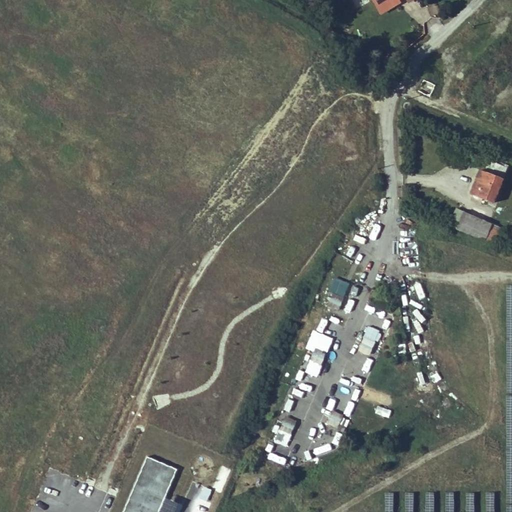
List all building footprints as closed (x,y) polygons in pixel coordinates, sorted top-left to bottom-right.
[(399,2),(398,0),(390,0),(385,3),(383,0),(374,0),(382,12),(399,2)] [(468,143),(465,152),(489,161),(492,153),(468,143)] [(473,195),(496,205),(510,169),(497,164),(493,174),(483,170),(473,195)] [(464,213),(457,229),(495,245),(501,229),(464,213)] [(362,226),(356,240),(370,247),(377,234),(362,226)] [(334,278),(329,291),(343,297),(349,284),(334,278)] [(327,304),(336,310),(342,300),(333,294),(327,304)] [(357,350),(369,355),(380,331),(368,325),(357,350)] [(313,349),(305,374),(316,378),(329,339),(311,333),(307,347),(313,349)] [(310,392),(315,382),(302,375),(297,386),(310,392)] [(426,397),(433,408),(445,401),(437,390),(426,397)] [(291,399),(287,413),(296,416),(301,401),(291,399)] [(378,406),(376,412),(388,417),(390,411),(378,406)] [(326,424),(337,428),(342,414),(331,410),(326,424)] [(273,440),(285,446),(296,421),(285,416),(273,440)]
